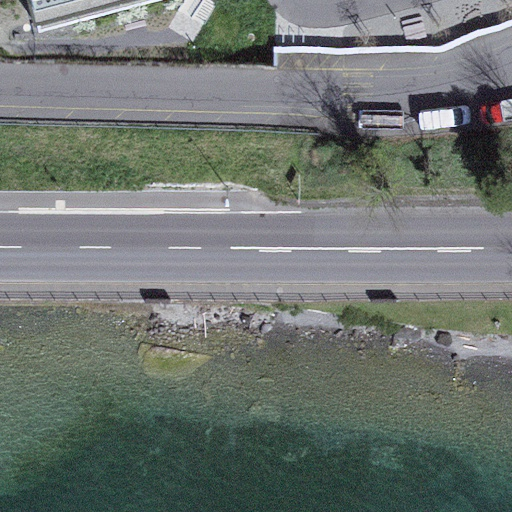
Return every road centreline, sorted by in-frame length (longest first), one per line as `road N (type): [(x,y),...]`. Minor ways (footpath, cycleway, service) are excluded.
road 1 (unclassified): [(0,82),(425,88),(511,68)]
road 2 (primary): [(511,249),(0,248)]
